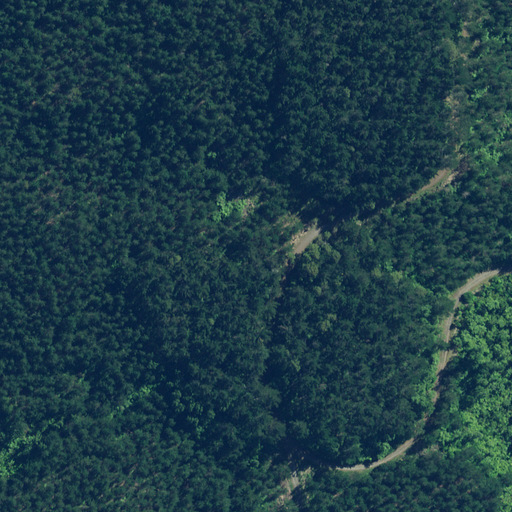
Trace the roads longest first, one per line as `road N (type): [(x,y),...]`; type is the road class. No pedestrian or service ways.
road 1 (track): [(461,0),(458,163),(425,185),(332,215),(283,284),(271,377),(281,432)]
road 2 (track): [(511,268),(468,287),(442,320),(444,367),(422,422),(396,453),(356,465),(315,461),(281,432)]
